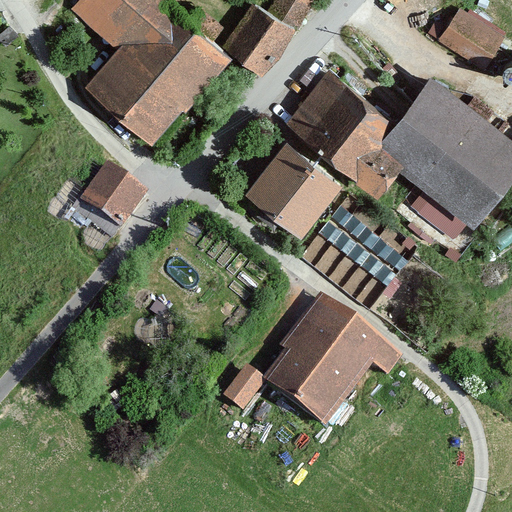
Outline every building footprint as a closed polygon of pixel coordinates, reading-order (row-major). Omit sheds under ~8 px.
[(228,50),(171,0),(78,0),(120,37),(80,82),(147,142),(228,50)] [(297,23),(259,0),(258,0),(231,45),(269,69),(297,23)] [(311,0),(273,0),(300,18),(311,0)] [(506,30),(461,1),(435,40),(480,70),(506,30)] [(511,183),(511,125),(436,69),(402,115),(330,62),(288,117),(384,189),(405,160),(429,178),(411,201),(455,234),(472,211),(484,220),(511,183)] [(346,170),(290,129),(248,186),(304,228),(346,170)] [(149,189),(109,161),(84,195),(124,223),(149,189)] [(341,201),(320,229),(389,280),(410,252),(341,201)] [(406,353),(321,291),(264,369),(340,425),(384,366),(392,372),(406,353)]
